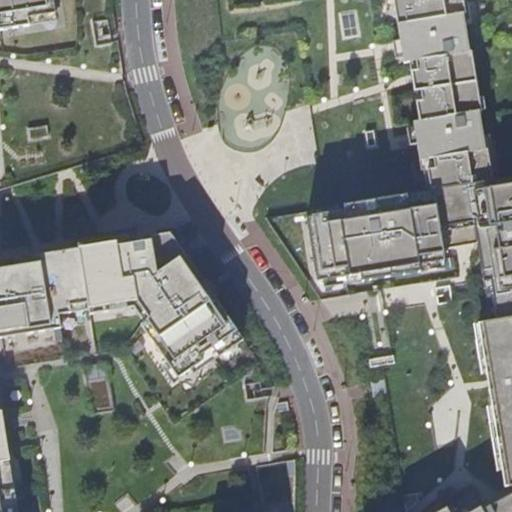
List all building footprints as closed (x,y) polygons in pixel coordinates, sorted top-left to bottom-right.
[(0,0),(0,18),(29,14),(28,5),(54,1),(53,0),(0,0)] [(381,0),(413,195),(511,180),(511,18),(509,0),(381,0)] [(32,131),(33,141),(52,140),(52,129),(32,131)] [(511,180),(413,195),(343,205),(344,210),(301,217),(312,285),(323,300),(381,290),(443,279),(437,243),(472,237),(481,293),(487,326),(511,322),(511,180)] [(178,232),(0,260),(0,511),(275,511),(275,510),(257,511),(16,511),(8,451),(0,397),(0,337),(60,328),(58,311),(90,306),(128,300),(138,315),(142,322),(179,374),(211,351),(234,336),(240,332),(245,328),(178,232)] [(511,322),(487,326),(478,327),(481,350),(486,382),(503,493),(511,492),(511,322)] [(372,362),(373,369),(382,368),(398,365),(397,359),(393,359),(372,362)] [(91,413),(115,409),(109,362),(99,363),(84,365),(91,413)] [(384,382),(372,383),(373,394),(373,400),(387,398),(384,382)] [(422,496),(408,499),(409,511),(412,511),(423,503),(422,496)] [(511,511),(511,497),(486,511),(511,511)]
